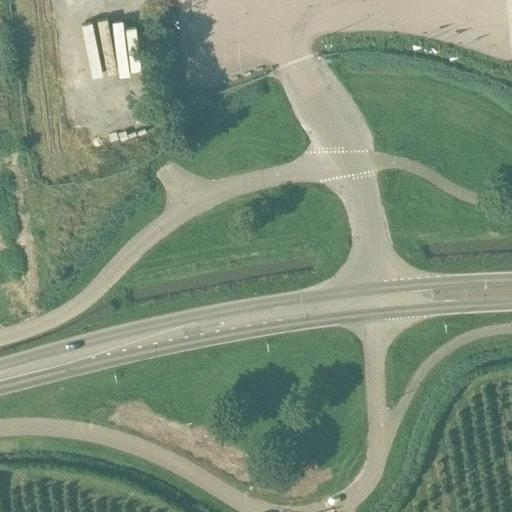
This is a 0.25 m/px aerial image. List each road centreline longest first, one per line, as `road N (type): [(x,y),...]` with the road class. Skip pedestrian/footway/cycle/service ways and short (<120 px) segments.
road 1 (unclassified): [(0,334),(79,302),(176,212),(225,187),(349,162),(371,303)]
road 2 (tertiary): [(0,380),(371,303)]
road 3 (unclassified): [(0,427),(63,426),(124,443),(262,511)]
road 4 (unclassified): [(328,511),(360,489),(379,440),(371,303)]
road 5 (tertiary): [(371,303),(511,291)]
